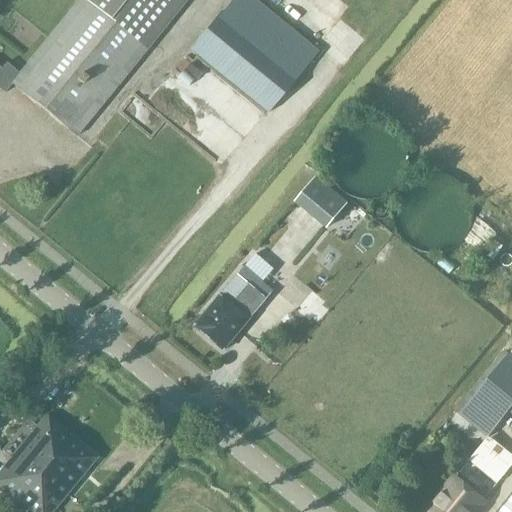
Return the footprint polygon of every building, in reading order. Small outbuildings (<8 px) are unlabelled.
[(0,69),(0,89),(4,93),(12,84),(76,136),(187,0),(79,0),(19,74),(6,64),(1,70),(0,69)] [(220,11),(189,49),(268,113),(276,119),(309,79),(301,72),(317,52),(254,0),(232,0),(222,12),(220,11)] [(401,160),(401,159),(401,153),(399,146),(396,141),(391,135),(387,131),(381,127),(374,124),(367,123),(361,124),(355,125),(347,128),(341,132),(337,137),(333,144),(330,151),(329,158),(330,166),(331,172),(335,180),(339,184),(346,190),(350,192),(356,194),(363,195),(370,195),(377,193),(383,191),(389,186),(395,180),(398,174),(400,166),(401,160)] [(316,178),(295,203),(326,228),(347,204),(316,178)] [(466,215),(466,208),(464,201),(461,196),(457,190),(453,187),(447,183),(439,180),(432,179),(425,179),(418,181),(412,183),(406,188),(400,195),(397,201),(395,207),(394,214),(395,222),(397,228),(400,235),(404,240),(409,244),(416,248),(421,249),(430,251),(435,250),(444,248),(451,244),(456,240),(460,235),(464,228),(465,222),(466,215)] [(268,353),(388,452),(467,355),(347,257),(268,353)] [(195,326),(223,350),(271,294),(242,270),(195,326)] [(511,497),(499,511),(511,511),(511,350),(510,353),(511,355),(511,497)] [(508,412),(511,415),(511,355),(510,353),(470,401),(498,424),(508,412)] [(0,472),(0,489),(16,504),(71,438),(46,417),(36,429),(26,422),(17,432),(27,440),(0,472)] [(71,438),(16,504),(25,511),(28,509),(31,511),(51,511),(96,458),(71,438)] [(496,490),(487,483),(502,464),(480,446),(469,459),(463,454),(454,465),(464,473),(460,478),(488,500),(496,490)] [(427,511),(473,511),(472,511),(482,499),(456,478),(427,511)]
